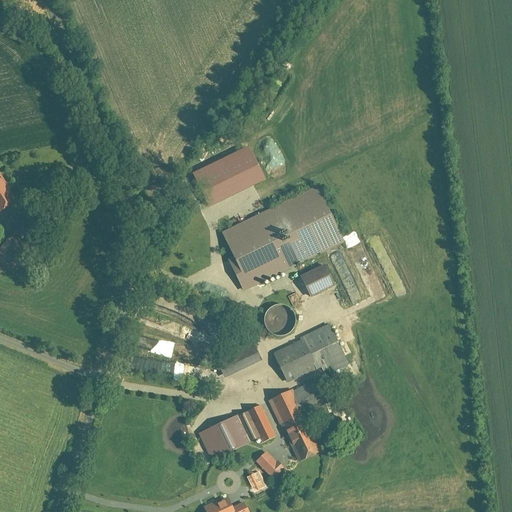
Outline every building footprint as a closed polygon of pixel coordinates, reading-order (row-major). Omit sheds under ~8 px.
[(194,171),(209,206),(267,181),(251,146),(194,171)] [(0,211),(19,199),(0,170),(0,211)] [(227,228),(250,285),(345,245),(322,189),(227,228)] [(25,222),(17,231),(24,237),(32,228),(25,222)] [(6,239),(0,245),(0,265),(12,277),(28,260),(6,239)] [(300,279),(309,296),(336,283),(327,265),(300,279)] [(346,292),(353,304),(366,297),(358,285),(346,292)] [(289,305),(267,306),(268,330),(290,329),(289,305)] [(276,352),(290,384),(345,360),(331,328),(276,352)] [(240,369),(263,360),(260,353),(237,363),(240,369)] [(263,445),(286,434),(300,462),(328,448),(299,389),(206,434),(219,459),(260,439),(263,445)] [(268,462),(261,470),(274,481),(281,474),(268,462)] [(233,511),(227,500),(217,505),(216,502),(204,507),(206,511),(233,511)]
